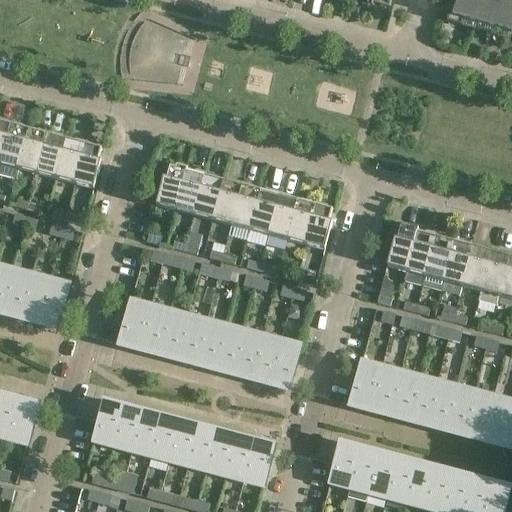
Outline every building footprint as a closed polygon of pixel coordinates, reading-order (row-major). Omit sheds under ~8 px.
[(392,0),(371,0),(371,3),(390,9),(392,0)] [(447,24),(471,30),(478,0),(458,0),(457,6),(452,5),(447,24)] [(478,0),(471,30),(490,35),(498,0),(478,0)] [(511,25),(511,0),(498,0),(490,35),(508,40),(511,25)] [(12,123),(0,120),(0,166),(1,166),(12,123)] [(0,176),(17,181),(20,171),(31,128),(12,123),(1,166),(0,170),(0,176)] [(20,171),(38,176),(49,133),(31,128),(20,171)] [(68,138),(49,133),(38,176),(57,181),(68,138)] [(75,186),(87,143),(68,138),(57,181),(75,186)] [(97,146),(87,143),(75,186),(95,191),(104,155),(101,155),(102,150),(96,149),(97,146)] [(157,208),(176,213),(187,170),(177,167),(176,170),(170,168),(169,173),(166,172),(157,208)] [(206,174),(187,170),(176,213),(195,218),(206,174)] [(225,179),(206,174),(195,218),(213,223),(225,179)] [(243,184),(225,179),(213,223),(232,227),(243,184)] [(262,189),(243,184),(232,227),(250,232),(262,189)] [(280,194),(262,189),(250,232),(269,237),(280,194)] [(299,199),(280,194),(269,237),(287,242),(299,199)] [(287,242),(306,247),(317,204),(299,199),(287,242)] [(19,201),(16,211),(28,214),(31,204),(19,201)] [(31,204),(28,214),(40,217),(43,207),(31,204)] [(328,207),(317,204),(306,247),(325,252),(335,216),(332,216),(333,211),(327,209),(328,207)] [(56,210),(53,221),(65,224),(68,213),(56,210)] [(68,213),(65,224),(77,227),(80,217),(68,213)] [(25,227),(28,218),(16,215),(14,224),(25,227)] [(38,231),(41,221),(28,218),(25,227),(38,231)] [(63,238),(65,228),(53,224),(51,234),(63,238)] [(75,241),(78,231),(65,228),(63,238),(75,241)] [(388,269),(407,274),(418,231),(408,228),(407,231),(401,229),(400,234),(397,233),(388,269)] [(425,279),(437,236),(418,231),(407,274),(404,283),(423,288),(425,279)] [(150,234),(147,245),(160,249),(163,237),(150,234)] [(444,284),(455,240),(437,236),(425,279),(423,288),(442,293),(444,284)] [(460,298),(463,288),(474,245),(455,240),(444,284),(442,293),(460,298)] [(176,241),(173,252),(185,255),(188,244),(176,241)] [(188,244),(185,255),(196,258),(199,247),(188,244)] [(463,288),(481,293),(492,250),(474,245),(463,288)] [(162,265),(165,254),(152,250),(149,261),(162,265)] [(500,298),(511,255),(492,250),(481,293),(479,303),(497,308),(500,298)] [(214,251),(211,262),(222,265),(225,254),(214,251)] [(225,254),(222,265),(234,268),(236,257),(225,254)] [(500,298),(511,301),(511,255),(500,298)] [(181,270),(184,259),(172,256),(169,267),(181,270)] [(192,273),(195,262),(184,259),(181,270),(192,273)] [(251,261),(248,272),(259,275),(262,263),(251,261)] [(262,263),(259,275),(271,278),(274,267),(262,263)] [(218,281),(221,269),(210,266),(207,278),(218,281)] [(0,314),(2,315),(13,273),(0,269),(0,314)] [(229,284),(233,272),(221,269),(218,281),(229,284)] [(286,270),(283,281),(296,285),(299,273),(286,270)] [(21,320),(32,278),(13,273),(2,315),(21,320)] [(256,291),(259,279),(248,276),(245,288),(256,291)] [(308,276),(305,287),(318,290),(321,279),(308,276)] [(40,325),(51,283),(32,278),(21,320),(40,325)] [(267,294),(271,282),(259,279),(256,291),(267,294)] [(40,325),(59,330),(70,288),(51,283),(40,325)] [(293,300),(296,289),(285,286),(282,297),(293,300)] [(305,303),(308,292),(296,289),(293,300),(305,303)] [(380,298),(378,306),(390,310),(392,301),(380,298)] [(407,301),(403,313),(416,316),(419,305),(407,301)] [(139,351),(150,309),(131,304),(120,346),(139,351)] [(419,305),(416,316),(428,320),(431,308),(419,305)] [(158,356),(169,314),(150,309),(139,351),(158,356)] [(392,327),(396,315),(383,311),(380,324),(392,327)] [(443,311),(440,323),(453,326),(456,314),(443,311)] [(177,361),(188,319),(169,314),(158,356),(177,361)] [(456,314),(453,326),(465,329),(468,317),(456,314)] [(411,332),(414,320),(402,316),(399,328),(411,332)] [(195,366),(207,324),(188,319),(177,361),(195,366)] [(423,335),(426,323),(414,320),(411,332),(423,335)] [(481,321),(478,333),(490,336),(493,324),(481,321)] [(225,329),(207,324),(195,366),(214,371),(225,329)] [(493,324),(490,336),(502,339),(505,327),(493,324)] [(449,341),(452,330),(438,326),(435,338),(449,341)] [(233,376),(244,334),(225,329),(214,371),(233,376)] [(460,344),(463,333),(452,330),(449,341),(460,344)] [(252,381),(263,339),(244,334),(233,376),(252,381)] [(486,351),(489,339),(476,336),(473,348),(486,351)] [(271,386),(282,344),(263,339),(252,381),(271,386)] [(498,354),(501,343),(489,339),(486,351),(498,354)] [(282,344),(271,386),(290,391),(301,349),(282,344)] [(370,412),(381,370),(362,365),(351,407),(370,412)] [(388,417),(399,375),(381,370),(370,412),(388,417)] [(407,422),(418,380),(399,375),(388,417),(407,422)] [(426,427),(437,385),(418,380),(407,422),(426,427)] [(444,432),(456,390),(437,385),(426,427),(444,432)] [(463,437),(474,395),(456,390),(444,432),(463,437)] [(482,442),(493,400),(474,395),(463,437),(482,442)] [(0,438),(8,440),(18,403),(0,398),(0,438)] [(501,447),(511,405),(493,400),(482,442),(501,447)] [(28,445),(38,409),(38,408),(18,403),(8,440),(28,445)] [(124,410),(105,405),(95,442),(114,448),(124,410)] [(511,405),(501,447),(511,449),(511,405)] [(133,453),(143,415),(124,410),(114,448),(133,453)] [(161,420),(143,415),(133,453),(151,457),(161,420)] [(170,462),(180,425),(161,420),(151,457),(170,462)] [(198,430),(180,425),(170,462),(189,467),(198,430)] [(207,472),(217,435),(198,430),(189,467),(207,472)] [(235,440),(217,435),(207,472),(226,477),(235,440)] [(244,482),(254,445),(235,440),(226,477),(244,482)] [(264,487),(274,451),(274,450),(254,445),(244,482),(264,487)] [(361,452),(341,447),(331,484),(351,489),(361,452)] [(369,494),(379,457),(361,452),(351,489),(348,499),(367,504),(369,494)] [(388,499),(398,462),(379,457),(369,494),(388,499)] [(406,504),(416,467),(398,462),(388,499),(406,504)] [(425,509),(435,472),(416,467),(406,504),(425,509)] [(14,475),(0,471),(0,483),(11,486),(14,475)] [(435,511),(443,511),(453,477),(435,472),(425,509),(435,511)] [(103,490),(106,478),(95,476),(92,487),(103,490)] [(463,511),(472,482),(453,477),(443,511),(463,511)] [(113,481),(110,492),(122,495),(125,484),(113,481)] [(483,511),(490,487),(472,482),(463,511),(483,511)] [(125,484),(122,495),(134,498),(137,487),(125,484)] [(510,492),(490,487),(483,511),(511,511),(511,497),(509,497),(510,492)] [(12,502),(14,491),(4,488),(1,499),(12,502)] [(88,501),(99,504),(102,493),(91,490),(88,501)] [(150,491),(147,501),(159,504),(162,494),(150,491)] [(113,496),(102,493),(99,504),(111,507),(113,496)] [(162,494),(159,504),(170,508),(173,497),(162,494)] [(126,511),(128,511),(136,511),(139,503),(128,500),(126,511)] [(188,501),(185,511),(187,511),(196,511),(199,504),(188,501)] [(149,511),(151,506),(139,503),(136,511),(149,511)]
